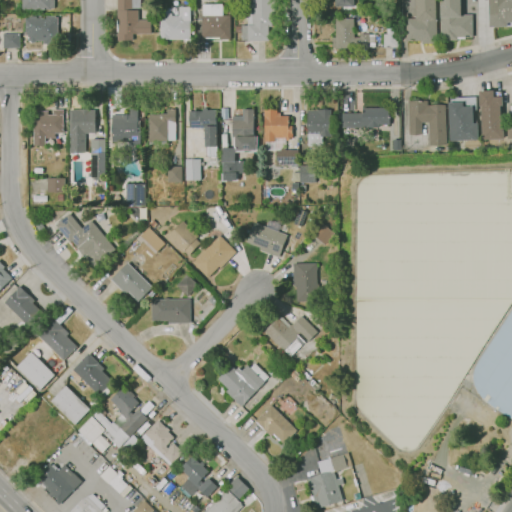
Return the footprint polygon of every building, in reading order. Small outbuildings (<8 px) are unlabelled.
[(51,10),(22,10),(22,9),(18,9),(18,0),(54,0),(54,9),(51,9),(51,10)] [(132,41),(117,41),(117,36),(117,34),(117,33),(117,32),(116,32),(116,20),(117,20),(117,11),(117,0),(131,0),(131,10),(139,10),(138,19),(147,19),(147,22),(151,22),(151,34),(132,34),(132,41)] [(248,41),(248,40),(242,40),(242,25),(248,25),(247,12),(242,12),(242,4),(252,4),(251,0),(274,0),(274,11),(272,11),(272,26),(268,26),(269,40),(248,41)] [(421,44),(421,40),(406,41),(406,19),(416,18),(416,0),(436,0),(437,20),(436,21),(437,43),(421,44)] [(449,40),(444,40),(441,40),(441,16),(440,0),(461,0),(461,14),(473,14),(473,37),(465,37),(465,39),(457,39),(457,40),(449,40)] [(508,27),(489,27),(489,0),(511,0),(511,22),(507,22),(508,27)] [(231,39),(219,39),(219,38),(202,38),(201,15),(202,15),(202,4),(223,4),(223,15),(230,15),(231,39)] [(191,39),(160,39),(160,16),(168,16),(168,14),(170,14),(170,6),(191,6),(191,39)] [(59,47),(47,47),(47,44),(43,44),(43,40),(36,41),(34,43),(32,43),(29,41),(28,41),(28,35),(25,35),(25,18),(29,18),(28,16),(36,16),(36,18),(43,18),(43,17),(46,17),(46,16),(55,16),(55,17),(57,17),(58,31),(59,31),(59,47)] [(336,49),(336,48),(333,48),(333,38),(336,37),(336,19),(354,18),(354,37),(360,37),(360,33),(369,33),(369,34),(375,34),(375,47),(369,47),(369,48),(336,49)] [(398,47),(384,47),(384,34),(387,34),(387,24),(398,24),(398,47)] [(3,48),(3,34),(20,33),(20,48),(3,48)] [(483,140),(482,106),(480,106),(480,91),(494,90),(494,97),(503,97),(503,105),(501,105),(501,117),(504,117),(504,139),(483,140)] [(450,141),(449,102),(450,102),(450,99),(455,99),(455,98),(475,97),(476,111),(473,111),(474,123),(478,123),(478,140),(450,141)] [(444,145),(429,145),(429,122),(421,122),(421,134),(409,134),(408,101),(427,101),(427,105),(443,105),(444,145)] [(205,147),(205,127),(189,127),(189,112),(189,111),(202,111),(202,108),(208,108),(208,110),(216,110),(216,114),(220,114),(220,131),(217,131),(217,147),(205,147)] [(379,128),(369,128),(369,127),(342,127),(342,113),(363,113),(363,108),(390,108),(390,125),(379,125),(379,128)] [(95,133),(85,133),(85,153),(70,153),(70,110),(79,110),(79,109),(90,109),(90,110),(95,110),(95,133)] [(140,145),(130,145),(130,142),(112,142),(112,115),(129,115),(129,109),(138,109),(138,122),(140,122),(140,145)] [(176,141),(149,141),(149,118),(150,118),(150,114),(160,114),(160,113),(167,113),(167,109),(175,109),(175,123),(176,123),(176,141)] [(237,180),(223,180),(223,162),(222,162),(222,148),(235,148),(235,137),(232,137),(232,116),(243,116),(243,109),(255,109),(255,136),(256,136),(256,150),(256,151),(235,152),(235,161),(243,161),(244,173),(237,173),(237,180)] [(275,142),(264,142),(264,134),(265,134),(264,117),(264,109),(277,109),(277,113),(280,113),(280,116),(288,116),(288,126),(293,126),(293,138),(289,138),(289,140),(286,140),(286,137),(284,137),(284,138),(275,138),(275,142)] [(323,146),(307,146),(307,126),(306,126),(306,120),(307,120),(307,110),(317,110),(317,109),(331,109),(331,137),(323,136),(323,146)] [(34,145),(33,111),(48,111),(48,115),(53,114),(53,110),(63,110),(63,133),(54,133),(54,138),(45,138),(45,145),(34,145)] [(105,186),(92,186),(92,178),(92,177),(88,177),(88,173),(91,173),(91,153),(91,139),(105,139),(105,178),(100,178),(100,179),(105,179),(105,186)] [(299,188),(292,188),(291,165),(277,165),(277,150),(281,150),(281,148),(285,148),(285,150),(298,150),(299,188)] [(201,180),(191,180),(191,182),(187,182),(187,180),(183,180),(183,173),(186,172),(185,159),(200,159),(201,180)] [(316,182),(300,182),(300,165),(316,165),(316,182)] [(180,183),(176,183),(176,182),(168,182),(168,166),(182,166),(182,182),(180,182),(180,183)] [(65,192),(48,192),(48,178),(65,178),(65,192)] [(144,205),(126,206),(126,184),(144,184),(144,205)] [(94,267),(85,256),(84,257),(77,249),(78,248),(72,241),(70,242),(55,225),(70,213),(82,228),(90,221),(90,222),(91,221),(115,250),(94,267)] [(154,228),(149,223),(153,219),(158,224),(154,228)] [(188,255),(185,251),(182,254),(166,237),(183,221),(198,236),(196,239),(200,243),(188,255)] [(279,257),(259,250),(260,247),(246,242),(254,222),(287,235),(279,257)] [(325,245),(312,234),(321,222),(335,233),(325,245)] [(155,253),(143,241),(141,243),(137,239),(149,227),(165,243),(155,253)] [(122,251),(117,246),(135,228),(140,233),(122,251)] [(208,278),(192,262),(201,254),(200,253),(203,249),(204,250),(220,235),(236,252),(220,268),(219,266),(208,278)] [(138,302),(128,291),(125,294),(111,279),(127,262),(153,287),(138,302)] [(296,302),(296,286),(294,286),(293,263),(317,263),(317,284),(319,284),(319,301),(296,302)] [(0,266),(12,278),(9,282),(0,291),(0,266)] [(187,296),(176,286),(187,274),(198,285),(187,296)] [(30,328),(4,302),(17,290),(16,289),(19,286),(29,295),(35,301),(33,303),(44,314),(30,328)] [(168,323),(168,321),(152,321),(152,300),(164,299),(164,298),(169,298),(169,299),(190,299),(190,323),(168,323)] [(290,357),(261,328),(268,321),(271,324),(280,315),(290,325),(292,324),(292,325),(302,316),(318,331),(307,342),(306,341),(290,357)] [(36,334),(52,317),(69,333),(66,336),(77,347),(63,360),(36,334)] [(54,375),(40,390),(16,368),(31,352),(54,375)] [(99,395),(81,378),(78,382),(70,374),(73,370),(72,370),(89,353),(98,363),(104,369),(102,371),(112,381),(99,395)] [(283,377),(277,371),(285,363),(291,369),(283,377)] [(241,406),(226,391),(228,389),(218,379),(231,365),(236,370),(238,367),(241,371),(247,365),(265,382),(241,406)] [(297,382),(289,375),(294,370),(301,377),(297,382)] [(74,425),(50,401),(66,386),(90,409),(74,425)] [(120,428),(127,420),(108,402),(122,387),(139,403),(135,407),(147,418),(129,437),(120,428)] [(287,409),(282,404),(287,399),(292,404),(287,409)] [(283,444),(273,433),(270,436),(255,421),(271,405),(297,430),(283,444)] [(102,432),(103,433),(107,429),(92,415),(97,410),(111,423),(112,422),(119,428),(120,428),(129,437),(130,438),(119,449),(102,432)] [(102,432),(100,434),(92,442),(91,443),(80,432),(78,430),(91,416),(105,429),(102,432)] [(170,466),(150,447),(149,448),(140,439),(158,420),(166,428),(166,427),(169,430),(168,432),(177,440),(173,443),(183,453),(170,466)] [(91,443),(89,445),(77,434),(80,432),(91,443)] [(100,434),(110,444),(102,452),(92,442),(100,434)] [(297,455),(293,451),(299,444),(304,448),(297,455)] [(316,508),(307,478),(321,474),(318,462),(348,453),(352,466),(334,472),(336,480),(341,478),(343,484),(338,486),(342,500),(316,508)] [(209,500),(198,489),(191,496),(181,486),(189,477),(180,468),(192,456),(200,463),(202,461),(205,464),(203,466),(208,472),(200,480),(203,483),(207,478),(217,487),(214,490),(217,492),(209,500)] [(59,506),(43,490),(46,487),(34,475),(41,468),(42,470),(49,463),(57,471),(64,464),(73,473),(73,472),(83,482),(59,506)] [(119,493),(108,483),(117,473),(122,478),(121,479),(127,485),(119,493)] [(239,499),(226,487),(237,476),(249,489),(239,499)] [(204,511),(226,489),(243,505),(236,511),(204,511)] [(69,511),(83,498),(84,499),(87,496),(92,493),(105,506),(101,510),(103,511),(69,511)] [(151,511),(134,511),(133,511),(144,500),(154,510),(151,511)]
